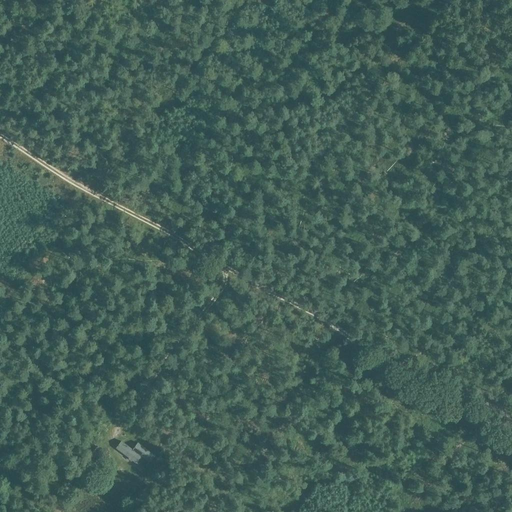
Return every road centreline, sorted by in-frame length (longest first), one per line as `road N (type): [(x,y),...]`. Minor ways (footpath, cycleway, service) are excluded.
road 1 (track): [(511,434),(0,135)]
road 2 (track): [(92,188),(238,0)]
